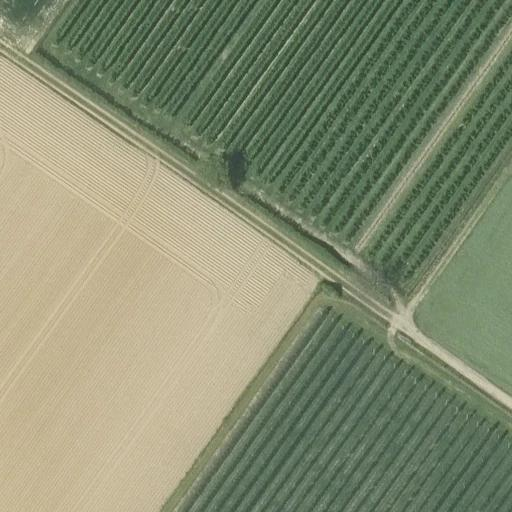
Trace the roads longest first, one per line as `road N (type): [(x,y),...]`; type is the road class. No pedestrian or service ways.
road 1 (track): [(394,316),(0,35)]
road 2 (track): [(511,149),(394,316)]
road 3 (track): [(511,399),(394,316)]
